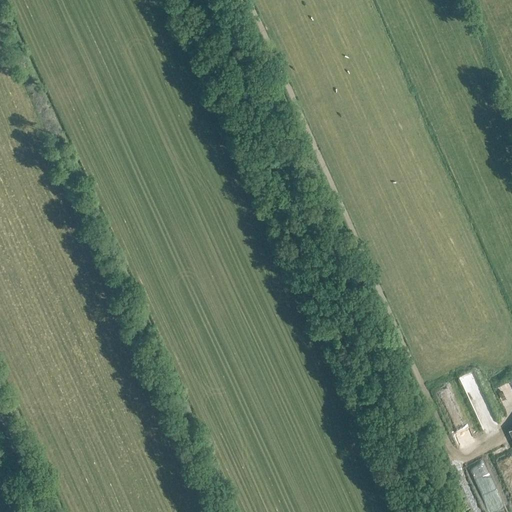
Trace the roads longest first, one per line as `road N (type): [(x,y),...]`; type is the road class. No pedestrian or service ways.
road 1 (track): [(246,0),(478,511)]
road 2 (unclassified): [(50,511),(0,400)]
